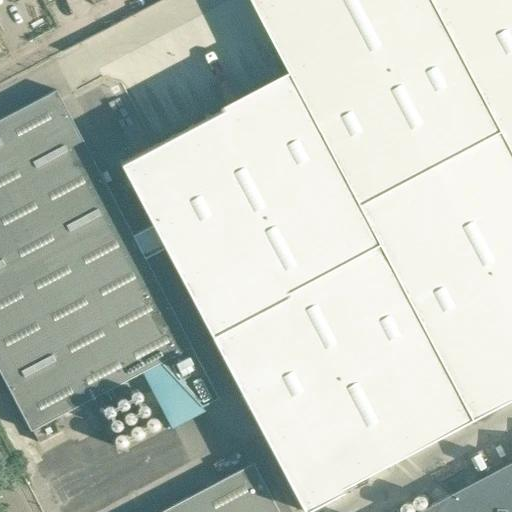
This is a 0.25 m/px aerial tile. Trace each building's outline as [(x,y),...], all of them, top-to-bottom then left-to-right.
[(511,0),(256,0),(294,71),(119,163),(151,225),(132,235),(144,258),(163,247),(302,511),(511,400),(511,0)] [(218,398),(190,346),(144,258),(132,235),(55,89),(0,118),(0,374),(30,431),(31,430),(38,442),(62,430),(55,417),(157,364),(201,407),(218,398)] [(493,445),(469,457),(478,476),(492,469),(503,463),(493,445)] [(158,511),(278,511),(252,462),(158,511)] [(400,511),(398,508),(390,511),(511,511),(511,463),(419,511),(400,511)]
